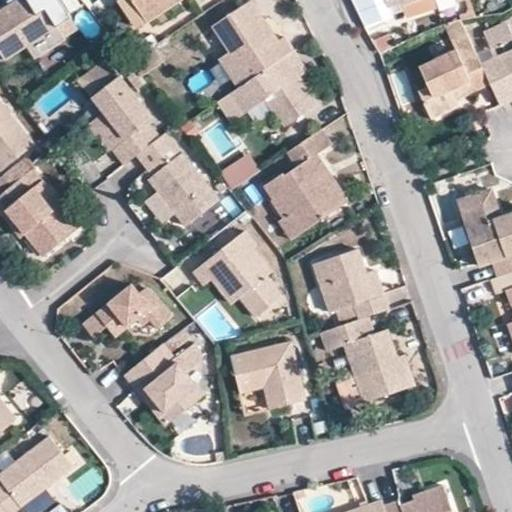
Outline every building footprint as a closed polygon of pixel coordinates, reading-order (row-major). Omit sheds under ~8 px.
[(60,0),(39,0),(40,1),(31,7),(27,0),(26,0),(20,0),(0,13),(0,54),(4,62),(29,47),(36,60),(65,42),(58,29),(73,21),(60,0)] [(133,0),(149,23),(183,0),(133,0)] [(386,0),(388,6),(399,3),(405,20),(436,11),(432,0),(386,0)] [(289,58),(296,53),(286,39),(278,44),(262,23),(266,20),(252,1),(215,25),(232,52),(252,82),(289,58)] [(446,26),(452,39),(468,33),(461,20),(460,20),(446,26)] [(80,33),(73,21),(58,29),(65,42),(80,33)] [(511,38),(511,37),(506,24),(485,34),(491,49),(511,38)] [(475,91),(491,85),(481,62),(475,49),(468,33),(452,39),(456,49),(420,66),(435,97),(471,81),(475,91)] [(491,85),(501,105),(511,99),(511,48),(481,62),(491,85)] [(252,82),(232,52),(221,60),(240,90),(252,82)] [(321,105),(289,58),(252,82),(240,90),(232,95),(247,116),(250,114),(270,102),(282,121),(287,128),(321,105)] [(116,154),(125,167),(140,154),(158,139),(146,122),(151,117),(105,59),(89,72),(117,108),(110,113),(117,123),(110,129),(124,147),(116,154)] [(82,78),(110,113),(117,108),(89,72),(82,78)] [(439,107),(475,91),(471,81),(435,97),(439,107)] [(263,134),(282,121),(270,102),(250,114),(263,134)] [(33,147),(0,106),(0,168),(3,172),(33,147)] [(113,156),(116,154),(124,147),(110,129),(117,123),(110,113),(92,128),(113,156)] [(334,146),(323,131),(289,154),(297,166),(269,186),(278,199),(275,201),(286,217),(294,212),(306,230),(348,202),(318,158),(334,146)] [(217,199),(165,133),(158,139),(140,154),(157,174),(151,178),(187,223),(217,199)] [(248,150),(221,169),(234,187),(261,168),(248,150)] [(22,180),(0,197),(0,219),(5,215),(24,237),(43,260),(79,230),(42,185),(30,173),(22,180)] [(498,276),(511,271),(511,211),(503,215),(494,186),(457,199),(481,266),(494,263),(498,276)] [(294,212),(286,217),(298,235),(306,230),(294,212)] [(5,215),(0,219),(19,240),(24,237),(5,215)] [(205,284),(213,278),(220,273),(239,297),(254,316),(280,295),(265,274),(270,270),(251,246),(254,243),(244,230),(194,271),(205,284)] [(373,315),(391,309),(386,292),(376,295),(368,273),(360,249),(316,264),(332,310),(355,303),(361,319),(373,315)] [(376,295),(386,292),(378,268),(368,273),(376,295)] [(511,271),(498,276),(492,278),(496,293),(507,290),(511,305),(511,304),(511,321),(509,322),(511,331),(511,271)] [(220,273),(213,278),(232,303),(239,297),(220,273)] [(152,309),(135,288),(91,324),(100,336),(113,327),(121,336),(141,321),(146,326),(154,320),(161,328),(174,317),(161,301),(152,309)] [(361,319),(323,332),(329,350),(347,344),(367,401),(408,387),(398,357),(407,354),(397,327),(379,332),(373,315),(361,319)] [(187,336),(183,329),(169,341),(175,347),(187,336)] [(163,346),(127,376),(139,391),(145,386),(153,396),(147,401),(167,426),(203,395),(184,370),(197,358),(199,349),(192,342),(173,358),(163,346)] [(309,400),(294,343),(234,358),(242,393),(267,387),(274,410),(309,400)] [(398,357),(408,387),(418,384),(407,354),(398,357)] [(28,416),(45,402),(25,378),(8,393),(28,416)] [(145,386),(139,391),(147,401),(153,396),(145,386)] [(0,435),(16,422),(0,402),(0,435)] [(0,505),(5,511),(17,511),(73,468),(49,438),(0,476),(0,484),(2,486),(0,487),(0,505)] [(455,511),(447,488),(438,491),(440,497),(408,508),(406,502),(389,508),(390,511),(455,511)] [(440,497),(438,491),(406,502),(408,508),(440,497)] [(390,511),(389,508),(386,500),(354,511),(390,511)]
